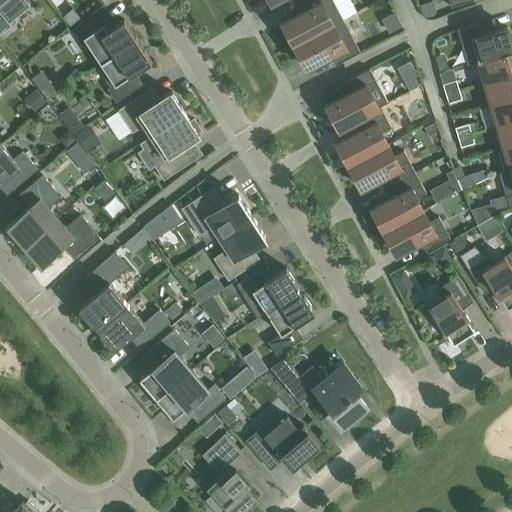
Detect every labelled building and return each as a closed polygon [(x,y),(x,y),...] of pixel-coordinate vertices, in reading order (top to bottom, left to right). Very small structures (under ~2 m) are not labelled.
[(0,0),(0,33),(1,35),(13,24),(10,20),(30,3),(27,0),(0,0)] [(332,0),(301,0),(307,10),(282,23),(282,24),(283,23),(294,44),(293,45),(343,19),(332,0)] [(72,8),(63,17),(70,26),(80,17),(72,8)] [(97,66),(137,39),(124,19),(107,30),(94,11),(73,29),(97,66)] [(343,19),(293,45),(294,46),(295,45),(306,66),(305,66),(305,67),(330,54),(336,65),(360,52),(343,19)] [(484,34),(480,23),(457,29),(467,63),(511,50),(511,41),(508,27),(484,34)] [(451,56),(461,53),(456,34),(446,36),(451,56)] [(152,61),(137,39),(97,66),(110,86),(107,88),(116,101),(142,84),(135,72),(152,61)] [(511,74),(511,50),(467,63),(467,64),(478,61),(484,82),(511,74)] [(370,69),(345,82),(351,92),(326,105),(327,107),(328,106),(339,127),(338,127),(338,128),(356,119),(380,106),(387,102),(370,69)] [(0,89),(11,79),(5,72),(0,76),(0,89)] [(511,97),(511,74),(484,82),(490,104),(511,97)] [(445,94),(459,90),(456,80),(442,84),(445,94)] [(462,99),(459,90),(445,94),(448,103),(462,99)] [(149,136),(185,113),(171,91),(156,100),(152,100),(146,91),(118,110),(132,132),(138,129),(145,130),(149,136)] [(511,121),(511,97),(490,104),(497,126),(511,121)] [(91,98),(60,114),(68,128),(98,112),(91,98)] [(380,106),(356,119),(361,130),(336,143),(337,144),(338,143),(349,164),(348,164),(348,165),(389,143),(387,143),(382,132),(391,127),(380,106)] [(185,113),(149,136),(139,143),(143,149),(139,152),(149,168),(154,165),(163,179),(191,161),(183,149),(184,145),(200,135),(198,132),(201,130),(194,119),(191,121),(185,113)] [(511,121),(497,126),(503,147),(498,148),(498,149),(511,145),(511,121)] [(458,137),(471,134),(469,123),(455,127),(458,137)] [(471,134),(458,137),(461,147),(474,143),(471,134)] [(46,169),(53,178),(72,165),(82,179),(97,168),(75,137),(57,150),(62,157),(46,169)] [(389,144),(389,143),(348,165),(348,166),(350,165),(361,186),(359,186),(360,187),(385,174),(390,185),(415,172),(404,151),(394,156),(388,145),(389,144)] [(1,144),(0,144),(0,181),(3,179),(12,190),(37,168),(22,151),(13,158),(1,144)] [(511,145),(498,149),(504,170),(499,172),(499,173),(511,169),(511,145)] [(487,171),(495,197),(504,194),(496,168),(487,171)] [(511,169),(499,173),(509,207),(511,206),(511,169)] [(415,172),(390,185),(396,195),(371,208),(372,210),(373,209),(384,230),(383,230),(383,231),(424,209),(424,208),(422,209),(416,198),(426,193),(415,172)] [(25,244),(57,217),(51,210),(51,205),(61,197),(42,175),(19,194),(30,206),(8,224),(25,244)] [(450,175),(429,179),(432,196),(453,192),(450,175)] [(474,184),(470,175),(457,180),(461,189),(474,184)] [(219,238),(253,216),(244,203),(244,204),(238,195),(239,195),(238,194),(224,204),(220,203),(220,202),(211,188),(181,208),(199,235),(207,230),(215,231),(219,238)] [(424,210),(424,209),(383,231),(385,231),(396,251),(394,252),(395,253),(420,240),(425,251),(450,238),(439,216),(429,221),(423,210),(424,210)] [(57,217),(25,244),(42,264),(63,245),(74,258),(99,236),(80,214),(68,225),(63,224),(57,217)] [(253,216),(219,238),(223,244),(222,252),(213,257),(228,280),(258,260),(252,251),(252,247),(267,238),(266,237),(260,229),(261,229),(253,216)] [(493,264),(474,246),(460,255),(483,291),(493,285),(507,308),(511,304),(511,259),(508,254),(493,264)] [(114,251),(84,277),(97,292),(78,307),(93,325),(94,324),(98,328),(127,303),(110,282),(128,267),(114,251)] [(267,312),(299,291),(296,286),(298,285),(286,267),(266,281),(259,269),(236,284),(244,296),(253,291),(267,312)] [(438,288),(441,297),(425,307),(438,328),(443,326),(453,343),(475,329),(460,306),(472,299),(457,276),(438,288)] [(302,295),(299,291),(267,312),(281,333),(267,342),(276,355),(303,338),(295,325),(315,311),(303,294),(302,295)] [(143,322),(127,303),(98,328),(101,331),(100,332),(114,349),(129,336),(139,348),(170,322),(159,309),(143,322)] [(156,399),(191,369),(179,355),(190,346),(174,328),(154,345),(164,357),(139,379),(156,399)] [(263,360),(253,340),(239,346),(249,367),(263,360)] [(291,366),(278,377),(299,402),(316,388),(332,408),(328,412),(341,428),(343,425),(346,429),(358,419),(355,416),(367,406),(355,391),(362,385),(344,363),(324,380),(312,365),(299,375),(291,366)] [(208,389),(191,369),(156,399),(173,418),(191,403),(203,417),(226,397),(214,383),(208,389)] [(280,461),(284,458),(292,468),(320,445),(303,425),(299,429),(287,415),(265,434),(260,428),(245,440),(266,465),(276,456),(280,461)] [(218,511),(224,506),(229,511),(243,511),(258,498),(246,486),(250,482),(244,476),(256,466),(225,433),(202,454),(218,471),(215,474),(218,477),(207,488),(213,494),(207,500),(218,511)] [(171,468),(166,463),(166,462),(161,468),(166,473),(171,468)] [(0,511),(37,511),(39,510),(28,500),(25,503),(22,500),(10,511),(5,511),(0,507),(0,511)]
